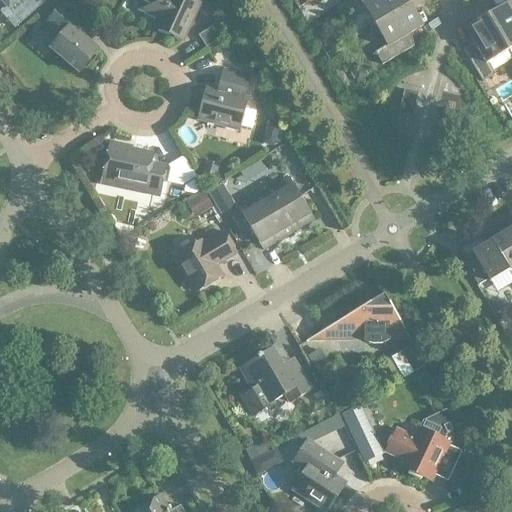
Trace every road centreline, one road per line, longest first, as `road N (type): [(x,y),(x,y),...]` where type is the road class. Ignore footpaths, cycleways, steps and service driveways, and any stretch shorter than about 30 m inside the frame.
road 1 (residential): [(156,372),(511,162)]
road 2 (residential): [(156,372),(39,190)]
road 3 (residential): [(113,113),(129,127),(150,128),(173,106),(172,85),(158,68),(137,63),(118,73),(109,103)]
road 4 (residential): [(18,504),(162,408)]
road 5 (residential): [(225,511),(162,408)]
